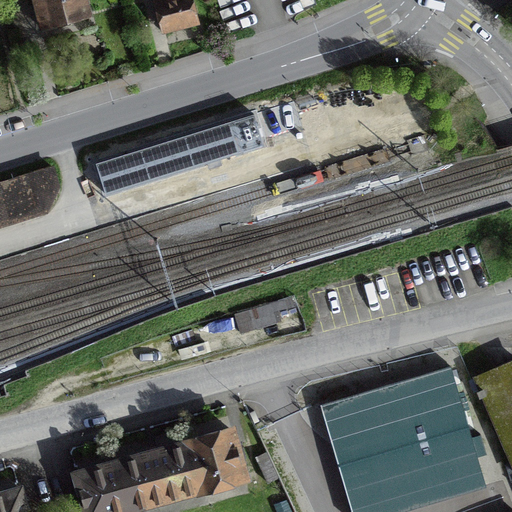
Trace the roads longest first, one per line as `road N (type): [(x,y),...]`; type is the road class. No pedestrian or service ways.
road 1 (residential): [(0,433),(511,305)]
road 2 (residential): [(410,4),(350,43),(0,153)]
road 3 (residential): [(511,76),(410,4)]
